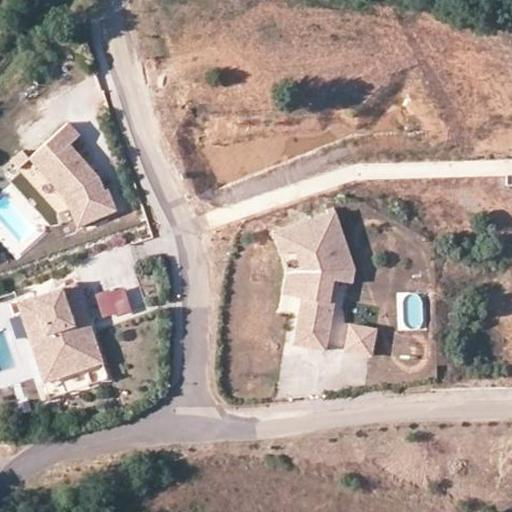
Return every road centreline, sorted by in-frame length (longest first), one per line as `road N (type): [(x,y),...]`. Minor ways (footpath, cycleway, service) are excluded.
road 1 (residential): [(116,0),(123,69),(194,255),(197,345),(179,427)]
road 2 (residential): [(179,427),(258,431),(398,411),(511,408)]
road 3 (unclassified): [(0,490),(40,455),(179,427)]
